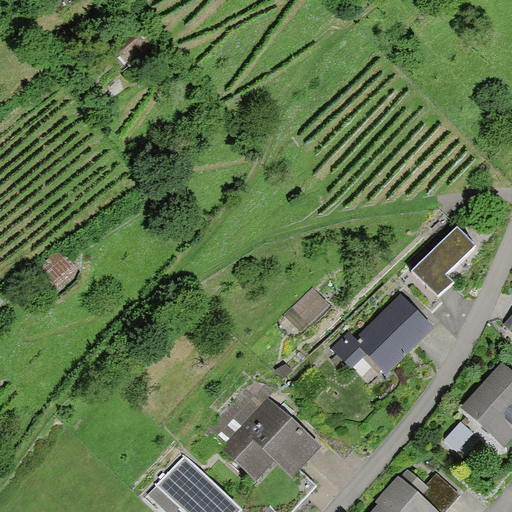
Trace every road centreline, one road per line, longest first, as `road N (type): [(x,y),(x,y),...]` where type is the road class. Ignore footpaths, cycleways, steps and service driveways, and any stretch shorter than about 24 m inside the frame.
road 1 (residential): [(331,511),(437,386),(511,236)]
road 2 (track): [(0,126),(67,79),(140,7)]
